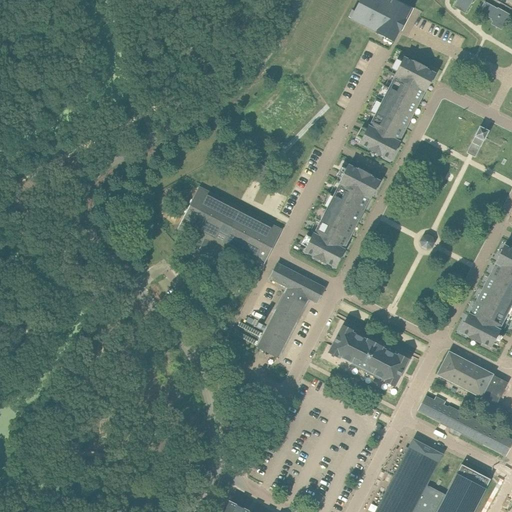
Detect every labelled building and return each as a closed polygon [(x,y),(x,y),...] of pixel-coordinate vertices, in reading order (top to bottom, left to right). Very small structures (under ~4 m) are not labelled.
[(359,0),(354,11),(359,14),(355,22),(375,33),(376,33),(392,41),(392,42),(393,42),(398,32),(399,32),(400,30),(405,20),(405,19),(410,9),(403,5),(394,1),(392,0),(391,0),(392,0),(391,0),(359,0)] [(457,0),(454,7),(465,13),(471,0),(457,0)] [(497,9),(484,2),(479,12),(492,19),(491,20),(493,21),(491,24),(501,29),(502,26),(504,27),(510,16),(498,9),(497,9)] [(308,43),(324,49),(330,31),(314,25),(308,43)] [(368,126),(359,144),(368,149),(380,156),(381,155),(390,160),(399,142),(398,142),(424,91),(425,92),(434,73),(425,68),(413,61),(412,62),(403,57),(394,76),(395,76),(369,126),(368,126)] [(475,136),(470,144),(475,147),(479,149),(483,140),(485,138),(487,132),(488,131),(486,129),(484,129),(482,128),(479,126),(474,136),(475,136)] [(259,164),(251,179),(262,184),(270,169),(259,164)] [(313,233),(304,251),(313,256),(312,257),(313,257),(325,263),(325,262),(335,267),(344,249),(343,249),(369,198),(370,199),(379,181),(370,176),(370,175),(358,169),(357,170),(348,165),(339,183),(340,183),(314,234),(313,233)] [(288,179),(278,174),(270,189),(281,194),(288,179)] [(184,216),(179,224),(189,229),(205,238),(196,256),(221,268),(230,250),(262,267),(262,265),(268,254),(276,238),(281,229),(208,192),(198,187),(194,195),(184,216)] [(432,248),(434,246),(435,244),(435,242),(434,239),(432,237),(430,236),(428,235),(425,236),(423,237),(422,238),(421,240),(420,242),(421,245),(422,247),(423,248),(425,249),(427,250),(430,249),(432,248)] [(468,314),(459,332),(468,336),(468,337),(471,339),(480,344),(481,343),(489,347),(491,343),(496,334),(509,309),(511,302),(511,249),(504,245),(495,263),(495,264),(469,314),(468,314)] [(273,271),(269,278),(286,287),(273,312),(296,324),(305,306),(309,299),(310,300),(316,303),(324,287),(277,263),(273,271)] [(296,324),(273,312),(266,327),(263,325),(263,324),(257,321),(255,327),(260,330),(261,329),(264,331),(255,347),(278,359),(296,324)] [(332,344),(328,352),(337,357),(337,358),(339,359),(340,357),(352,363),(351,365),(379,379),(380,377),(385,380),(384,381),(394,387),(399,378),(408,360),(398,354),(397,356),(382,348),(382,346),(378,344),(373,341),(368,339),(367,340),(351,332),(352,331),(342,325),(332,344)] [(492,374),(448,352),(437,374),(481,397),(481,396),(496,404),(507,383),(492,375),(492,374)] [(425,398),(418,411),(440,422),(439,423),(450,428),(449,429),(448,432),(458,437),(460,434),(482,445),(482,443),(505,455),(511,442),(489,430),(490,430),(448,408),(447,409),(442,407),(444,403),(434,398),(432,402),(425,398)] [(413,439),(374,511),(436,511),(445,495),(426,485),(442,454),(413,439)] [(436,511),(472,511),(490,479),(461,464),(445,495),(436,511)] [(248,511),(229,502),(224,511),(248,511)]
